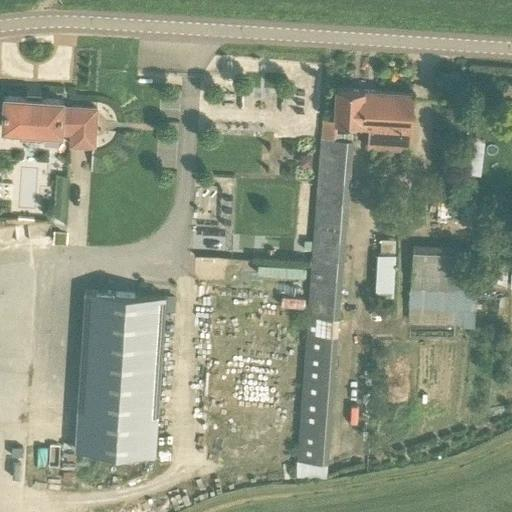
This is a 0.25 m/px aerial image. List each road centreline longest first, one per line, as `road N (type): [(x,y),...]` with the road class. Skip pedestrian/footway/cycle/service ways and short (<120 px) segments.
road 1 (tertiary): [(0,27),(157,26),(511,49)]
road 2 (track): [(187,511),(416,466),(511,432)]
